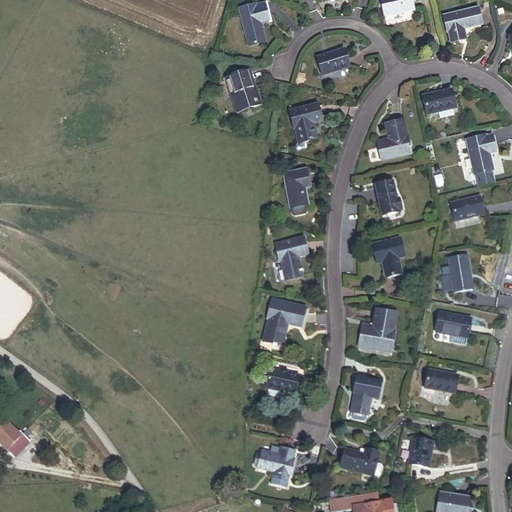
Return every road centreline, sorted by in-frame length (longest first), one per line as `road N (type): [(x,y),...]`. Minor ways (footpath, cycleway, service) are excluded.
road 1 (residential): [(401,74),(366,111),(339,187),(338,344),(316,445)]
road 2 (unclassified): [(151,511),(92,418),(0,350)]
road 3 (residential): [(401,74),(379,36),(338,20),(303,38),(286,67)]
road 4 (residential): [(511,99),(467,70),(401,74)]
